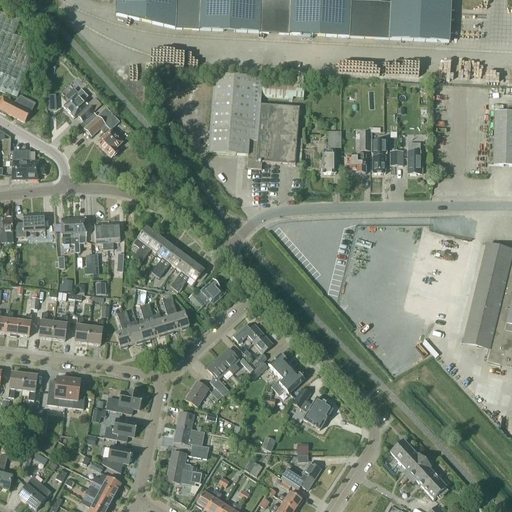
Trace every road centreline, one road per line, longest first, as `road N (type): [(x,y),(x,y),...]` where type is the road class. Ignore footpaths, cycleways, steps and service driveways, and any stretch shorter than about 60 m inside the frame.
road 1 (unclassified): [(511,207),(272,213),(222,253)]
road 2 (unclassified): [(259,292),(361,401),(374,433)]
road 3 (unknown): [(478,239),(455,354),(468,369),(511,387)]
road 4 (unclassified): [(65,189),(156,202),(189,219),(222,253)]
road 5 (residential): [(0,353),(163,381)]
road 6 (residential): [(163,381),(259,292)]
road 7 (residential): [(139,501),(163,381)]
